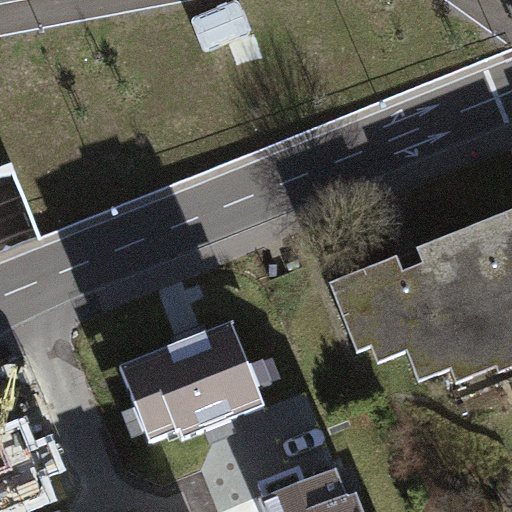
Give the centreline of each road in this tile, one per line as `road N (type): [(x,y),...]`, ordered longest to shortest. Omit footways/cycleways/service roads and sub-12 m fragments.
road 1 (motorway): [(0,215),(511,10)]
road 2 (primary): [(76,259),(511,90)]
road 3 (motorway): [(0,126),(310,0)]
